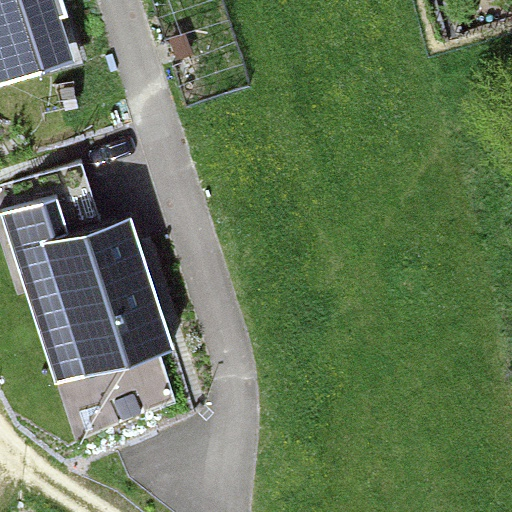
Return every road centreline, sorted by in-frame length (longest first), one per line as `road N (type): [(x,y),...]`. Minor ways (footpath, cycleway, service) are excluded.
road 1 (residential): [(208,477),(248,372),(127,0)]
road 2 (track): [(90,511),(13,445),(0,421)]
